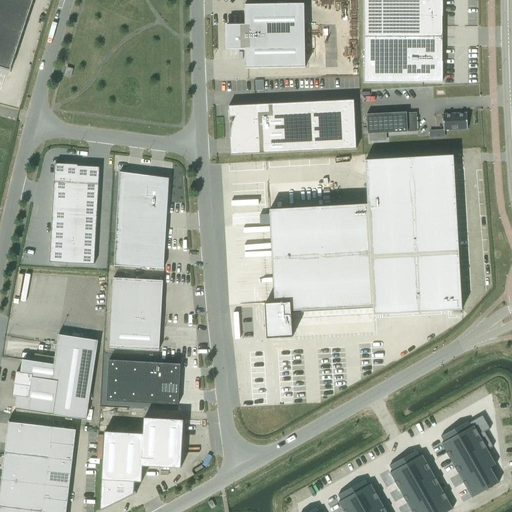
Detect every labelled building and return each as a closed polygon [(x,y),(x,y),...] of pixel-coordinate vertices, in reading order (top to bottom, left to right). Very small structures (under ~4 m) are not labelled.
[(0,0),(0,67),(10,71),(33,0),(0,0)] [(442,0),(364,0),(364,39),(438,39),(438,16),(441,16),(441,17),(442,17),(442,0)] [(245,25),(227,25),(227,33),(227,34),(229,34),(229,38),(227,38),(227,49),(234,49),(245,49),(246,69),(305,68),(304,4),(244,5),(245,25)] [(438,39),(364,39),(364,83),(422,83),(442,83),(442,62),(441,62),(441,63),(438,63),(438,39)] [(70,78),(73,69),(67,68),(64,76),(70,78)] [(228,106),(229,117),(231,155),(356,149),(354,99),(228,106)] [(406,112),(366,115),(368,134),(418,132),(417,116),(413,113),(406,113),(406,112)] [(467,129),(466,113),(443,115),(443,131),(467,129)] [(275,300),(265,301),(267,336),(293,334),(291,308),(373,304),(374,313),(462,308),(454,154),(365,158),(368,202),(270,207),(275,300)] [(55,164),(50,262),(94,265),(100,168),(78,166),(78,165),(55,164)] [(119,172),(114,266),(164,269),(169,179),(119,172)] [(113,278),(109,348),(159,351),(163,281),(113,278)] [(13,397),(17,397),(15,409),(86,420),(98,341),(59,335),(54,365),(23,360),(21,373),(17,372),(16,373),(17,373),(16,384),(15,384),(15,385),(16,385),(14,396),(13,395),(13,397)] [(109,360),(106,401),(178,405),(181,364),(109,360)] [(249,423),(278,421),(277,409),(248,411),(249,423)] [(470,421),(443,436),(446,442),(444,443),(474,497),(501,481),(492,467),(498,464),(489,449),(495,446),(486,431),(492,428),(484,415),(471,422),(470,421)] [(134,482),(142,482),(142,466),(181,468),(183,420),(144,418),(143,434),(105,432),(100,511),(99,511),(100,511),(136,501),(135,499),(133,499),(134,482)] [(65,511),(75,430),(9,422),(9,421),(8,421),(7,434),(8,434),(11,434),(7,468),(4,468),(4,467),(3,467),(0,492),(1,493),(1,492),(4,492),(1,511),(65,511)] [(417,449),(390,464),(394,470),(391,472),(414,511),(445,511),(454,507),(423,453),(421,455),(417,449)] [(365,479),(338,494),(341,500),(339,501),(344,511),(387,511),(371,483),(368,484),(365,479)]
